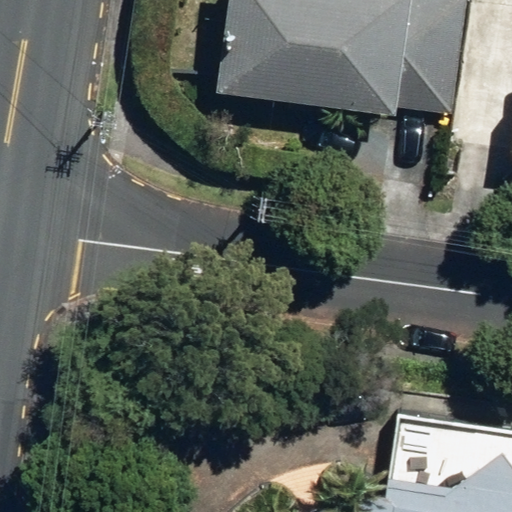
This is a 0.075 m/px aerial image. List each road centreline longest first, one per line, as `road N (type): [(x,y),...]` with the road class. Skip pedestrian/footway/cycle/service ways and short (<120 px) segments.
road 1 (residential): [(5,225),(511,299)]
road 2 (secondary): [(32,0),(5,225)]
